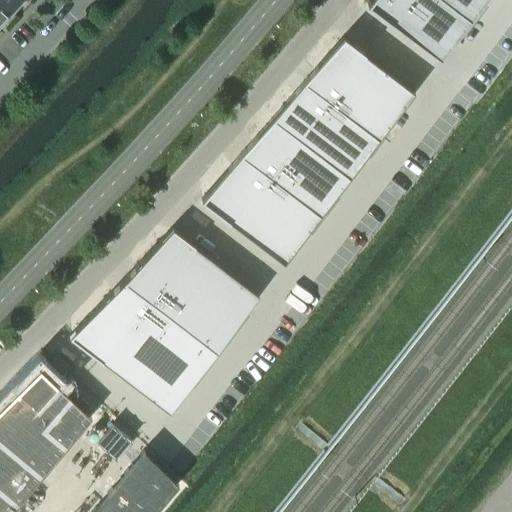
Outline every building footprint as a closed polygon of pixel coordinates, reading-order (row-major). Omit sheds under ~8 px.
[(20,0),(0,0),(0,2),(9,11),(14,5),(15,6),(20,0)] [(368,0),(366,3),(390,22),(391,21),(440,59),(470,19),(445,0),(368,0)] [(445,0),(470,19),(484,0),(445,0)] [(0,20),(9,11),(0,2),(0,20)] [(342,35),(303,80),(377,137),(414,89),(342,35)] [(303,80),(271,116),(348,175),(377,137),(303,80)] [(271,116),(240,152),(319,213),(348,175),(271,116)] [(240,152),(200,198),(283,261),(319,213),(240,152)] [(171,226),(123,277),(216,348),(258,293),(171,226)] [(123,277),(69,334),(168,410),(216,348),(123,277)] [(68,366),(57,356),(50,363),(61,373),(68,366)] [(38,365),(0,404),(0,511),(8,511),(40,474),(90,415),(54,382),(55,381),(38,365)] [(142,449),(126,469),(162,499),(177,482),(142,449)] [(126,469),(109,489),(136,511),(151,511),(162,499),(126,469)] [(136,511),(109,489),(92,509),(95,511),(136,511)]
